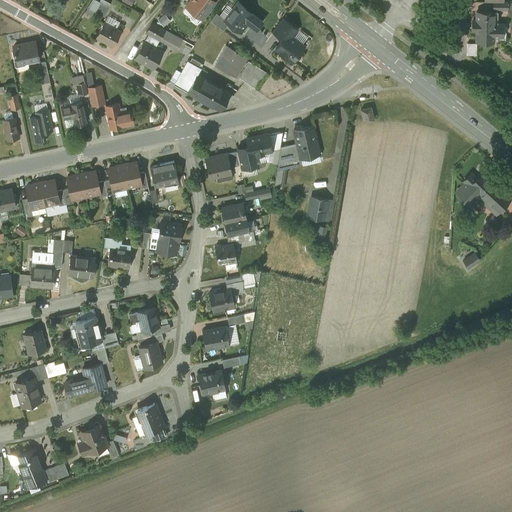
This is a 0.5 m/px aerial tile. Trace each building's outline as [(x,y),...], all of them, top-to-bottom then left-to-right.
[(212,0),(191,0),(186,6),(202,18),(203,16),(205,16),(209,10),(209,8),(215,2),(212,0)] [(109,7),(100,2),(95,12),(103,17),(109,7)] [(225,20),(229,23),(240,32),(247,22),(248,21),(251,17),(254,13),(253,13),(253,14),(246,8),(246,7),(239,2),(233,9),(225,20)] [(219,15),(225,20),(233,9),(227,5),(219,15)] [(197,25),(202,18),(186,6),(183,11),(183,12),(190,16),(190,19),(197,25)] [(494,12),(476,12),(476,20),(472,20),(472,21),(472,29),(472,30),(476,30),(475,41),(493,41),(493,36),(501,36),(502,23),(496,23),(497,16),(493,16),(493,12),(494,12)] [(219,15),(216,13),(210,21),(223,30),(229,23),(225,20),(219,15)] [(248,21),(247,22),(256,29),(262,20),(254,14),(254,13),(251,17),(248,21)] [(169,21),(164,15),(158,19),(164,26),(169,21)] [(297,29),(283,18),(273,32),(282,39),(287,33),(291,36),(296,29),(297,30),(297,29)] [(121,31),(104,22),(96,37),(112,46),(121,31)] [(165,30),(151,22),(146,32),(159,39),(165,30)] [(296,29),(291,36),(301,44),(307,36),(297,29),(297,30),(296,29)] [(291,36),(287,33),(282,39),(275,48),(280,52),(280,53),(286,57),(292,61),(297,55),(299,55),(303,49),(303,48),(304,46),(301,44),(291,36)] [(35,41),(14,46),(15,51),(14,51),(15,54),(15,53),(17,60),(24,58),(25,61),(28,60),(39,58),(35,41)] [(154,47),(144,41),(134,58),(135,58),(145,63),(145,64),(153,68),(163,51),(155,46),(154,47)] [(469,42),(469,55),(479,55),(479,42),(469,42)] [(232,48),(226,45),(226,46),(231,48),(222,63),(234,70),(242,55),(247,57),(232,48)] [(231,48),(226,46),(215,65),(236,77),(247,57),(242,55),(234,70),(222,63),(231,48)] [(24,58),(17,60),(18,69),(29,67),(28,60),(25,61),(24,58)] [(190,61),(187,60),(174,85),(187,92),(196,74),(197,75),(201,68),(199,66),(201,63),(192,58),(190,61)] [(267,72),(248,60),(239,76),(255,88),(264,77),(263,77),(267,72)] [(46,61),(39,62),(41,75),(42,74),(48,73),(46,61)] [(197,75),(196,74),(187,92),(220,110),(225,102),(230,93),(197,75)] [(44,82),(41,83),(45,100),(54,99),(50,81),(44,82)] [(85,82),(77,83),(78,88),(77,88),(78,94),(87,93),(85,82)] [(101,85),(88,87),(92,105),(104,102),(101,85)] [(16,93),(8,95),(11,109),(19,107),(16,93)] [(46,102),(34,105),(35,111),(48,109),(46,102)] [(82,102),(70,104),(70,105),(62,107),(64,118),(72,116),(74,124),(74,125),(86,122),(82,102)] [(120,114),(118,103),(105,106),(110,128),(123,125),(133,123),(130,111),(120,114)] [(371,107),(360,109),(363,121),(373,119),(371,107)] [(35,111),(35,112),(40,133),(53,130),(48,109),(35,111)] [(5,118),(2,119),(7,140),(19,137),(14,116),(5,118)] [(72,116),(64,118),(66,126),(74,124),(72,116)] [(312,124),(293,128),(296,142),(300,157),(319,153),(312,124)] [(282,131),(267,134),(271,150),(274,149),(280,147),(280,145),(282,131)] [(267,133),(255,136),(246,137),(248,145),(250,155),(253,154),(269,151),(271,151),(271,150),(267,134),(267,133)] [(296,142),(280,145),(280,147),(278,159),(278,160),(277,163),(286,161),(300,157),(296,142)] [(248,145),(236,148),(237,151),(240,167),(256,164),(255,163),(253,154),(250,155),(248,145)] [(237,151),(227,153),(230,167),(239,165),(237,151)] [(269,151),(253,154),(255,163),(267,160),(269,151)] [(227,153),(205,157),(208,176),(215,175),(216,174),(230,171),(231,171),(230,167),(227,153)] [(320,160),(319,153),(300,157),(286,161),(285,168),(320,160)] [(173,160),(149,166),(153,185),(178,179),(173,160)] [(136,161),(126,164),(126,163),(122,164),(127,186),(140,183),(141,183),(138,172),(136,161)] [(285,168),(286,161),(277,163),(274,186),(282,187),(285,168)] [(118,165),(108,168),(110,178),(112,189),(113,189),(127,186),(122,164),(117,165),(118,165)] [(95,170),(85,172),(81,173),(86,195),(99,192),(100,192),(98,181),(95,170)] [(148,186),(145,171),(138,172),(141,183),(140,183),(141,187),(148,186)] [(230,171),(216,174),(215,175),(217,181),(232,177),(231,171),(230,171)] [(470,173),(463,180),(465,182),(456,192),(470,205),(475,199),(475,197),(478,193),(482,197),(495,184),(481,172),(476,178),(470,173)] [(81,173),(76,174),(77,174),(67,177),(69,187),(71,198),(72,198),(86,195),(81,173)] [(110,178),(104,180),(107,194),(114,193),(113,189),(112,189),(110,178)] [(54,179),(44,181),(40,182),(45,204),(58,201),(59,201),(57,190),(54,179)] [(104,180),(98,181),(100,192),(99,192),(100,196),(107,194),(104,180)] [(40,182),(36,183),(26,185),(28,197),(30,207),(31,207),(45,204),(40,182)] [(510,199),(495,184),(482,197),(480,200),(495,214),(510,199)] [(269,186),(261,188),(262,195),(259,196),(260,199),(271,197),(269,186)] [(71,198),(69,187),(63,189),(66,203),(73,202),(72,198),(71,198)] [(12,188),(3,190),(0,190),(0,208),(16,206),(12,188)] [(155,188),(149,190),(152,202),(158,201),(155,188)] [(261,188),(245,192),(246,199),(259,196),(262,195),(261,188)] [(63,189),(57,190),(59,201),(58,201),(59,205),(66,203),(63,189)] [(327,199),(311,196),(307,216),(323,219),(327,199)] [(26,216),(33,215),(31,207),(30,207),(28,197),(22,198),(26,216)] [(327,199),(323,219),(329,220),(333,200),(327,199)] [(242,202),(222,207),(222,208),(225,220),(225,221),(225,223),(245,218),(242,202)] [(46,211),(45,204),(31,207),(33,215),(46,211)] [(245,218),(225,223),(228,234),(227,234),(228,235),(248,231),(248,230),(245,218)] [(181,224),(161,221),(160,228),(158,238),(158,239),(159,239),(157,249),(157,252),(158,252),(158,248),(176,250),(177,241),(179,241),(181,224)] [(326,240),(329,227),(321,225),(318,238),(326,240)] [(151,237),(158,238),(160,228),(152,227),(152,233),(151,237)] [(248,231),(228,235),(226,235),(228,243),(232,242),(233,243),(254,239),(252,230),(248,230),(248,231)] [(144,232),(137,231),(135,246),(142,247),(144,232)] [(152,233),(144,232),(142,247),(150,248),(151,237),(152,233)] [(110,246),(131,249),(131,245),(118,243),(119,237),(104,235),(103,246),(110,246)] [(158,238),(151,237),(150,248),(157,249),(159,239),(158,239),(158,238)] [(33,261),(52,262),(53,239),(48,238),(47,252),(33,251),(33,261)] [(64,240),(53,239),(52,262),(51,268),(54,268),(54,266),(55,251),(63,252),(64,240)] [(72,240),(64,240),(63,252),(71,252),(72,240)] [(228,243),(215,246),(216,255),(218,263),(225,262),(235,260),(236,260),(234,251),(233,243),(232,242),(228,243)] [(131,249),(110,246),(108,265),(109,263),(118,264),(118,266),(129,267),(131,249)] [(63,252),(55,251),(54,266),(61,266),(63,252)] [(95,258),(70,255),(68,273),(93,276),(95,258)] [(235,260),(225,262),(226,270),(236,268),(235,260)] [(33,261),(32,261),(31,274),(30,285),(52,287),(54,268),(51,268),(52,262),(33,261)] [(252,271),(240,273),(241,280),(253,278),(252,271)] [(19,284),(30,285),(31,274),(19,273),(19,284)] [(240,273),(224,277),(226,283),(241,280),(240,273)] [(10,275),(0,275),(0,296),(13,294),(10,275)] [(241,280),(226,283),(227,288),(230,287),(232,294),(243,291),(242,284),(254,282),(253,278),(241,280)] [(227,288),(209,292),(212,310),(226,307),(225,305),(232,303),(233,306),(234,305),(232,294),(230,287),(227,288)] [(154,306),(136,311),(137,311),(128,313),(131,323),(140,321),(142,329),(141,329),(141,330),(152,327),(159,326),(159,325),(158,325),(154,307),(154,306)] [(80,320),(96,316),(94,307),(77,311),(80,320)] [(243,314),(227,317),(228,325),(245,321),(243,314)] [(80,320),(75,322),(81,345),(90,343),(102,340),(101,335),(96,316),(80,320)] [(152,327),(154,334),(171,330),(169,323),(159,326),(152,327)] [(225,326),(202,330),(206,348),(228,344),(228,343),(227,343),(226,336),(225,326)] [(141,330),(136,331),(138,338),(154,334),(152,327),(141,330)] [(41,329),(23,334),(28,354),(46,349),(41,329)] [(115,331),(106,333),(110,346),(118,344),(115,331)] [(110,346),(106,333),(101,335),(102,340),(90,343),(92,350),(95,350),(105,347),(110,346)] [(154,334),(138,338),(139,345),(156,340),(154,334)] [(139,345),(138,345),(144,367),(162,362),(156,340),(139,345)] [(105,347),(95,350),(99,363),(99,364),(108,361),(105,347)] [(239,355),(222,359),(223,367),(240,363),(239,355)] [(54,361),(44,363),(48,377),(60,374),(59,373),(57,374),(55,365),(57,364),(55,364),(54,361)] [(44,363),(30,367),(33,377),(34,377),(35,380),(48,377),(44,363)] [(99,363),(82,368),(83,368),(88,388),(88,389),(106,384),(106,383),(105,384),(103,375),(102,375),(99,364),(99,363)] [(220,369),(198,374),(202,393),(225,388),(220,369)] [(33,377),(15,382),(22,405),(40,400),(35,380),(34,377),(33,377)] [(153,404),(146,407),(146,406),(136,409),(138,414),(141,422),(142,421),(146,432),(161,426),(163,426),(159,416),(154,404),(155,404),(154,403),(153,403),(153,404)] [(139,435),(146,433),(146,432),(142,421),(141,422),(138,414),(132,417),(139,435)] [(99,424),(80,431),(84,440),(81,441),(80,444),(82,450),(85,451),(88,451),(106,444),(107,444),(106,442),(99,424)] [(146,432),(146,433),(147,435),(148,434),(151,441),(165,436),(161,426),(146,432)] [(147,435),(133,440),(136,447),(151,441),(148,434),(147,435)] [(112,439),(106,442),(107,444),(106,444),(111,457),(118,454),(112,439)] [(25,467),(21,469),(28,486),(38,482),(46,479),(42,471),(34,449),(20,454),(25,467)] [(21,469),(25,467),(20,454),(18,451),(9,454),(16,471),(21,469)] [(59,464),(53,467),(57,478),(64,475),(59,464)] [(53,467),(42,471),(46,479),(48,478),(49,481),(57,478),(53,467)] [(38,482),(28,486),(31,492),(40,488),(38,482)]
